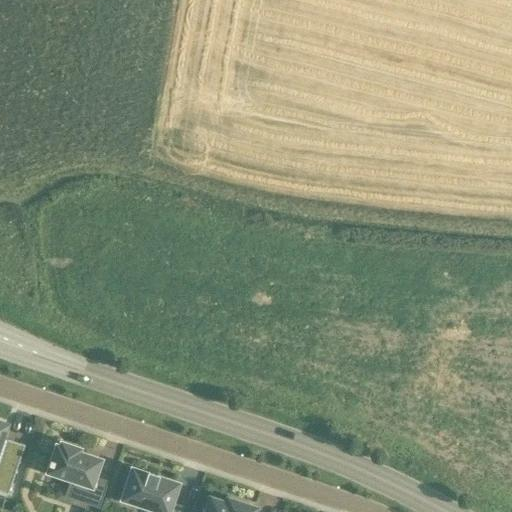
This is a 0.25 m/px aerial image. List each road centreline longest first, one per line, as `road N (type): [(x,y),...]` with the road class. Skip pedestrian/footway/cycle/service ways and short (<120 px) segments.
road 1 (tertiary): [(0,342),(392,481),(443,511)]
road 2 (residential): [(369,511),(0,389)]
